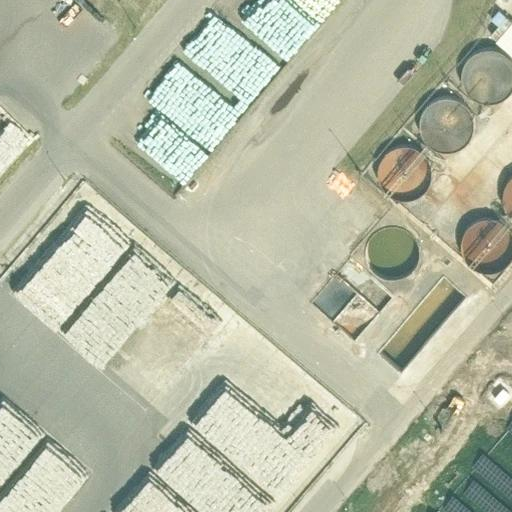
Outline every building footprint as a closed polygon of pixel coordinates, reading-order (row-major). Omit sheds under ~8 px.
[(264,0),(301,33),(331,0),(264,0)] [(184,66),(243,107),(287,45),(228,4),(184,66)] [(488,102),(491,102),(494,102),(497,101),(499,100),(502,99),(504,97),(506,95),(508,93),(510,91),(511,88),(511,61),(510,59),(508,56),(506,54),(504,53),(502,51),(499,50),(497,49),(494,48),(491,47),(488,47),(485,47),(482,48),(480,49),(477,50),(474,51),(472,53),(470,54),(468,56),(466,59),(464,61),(463,64),(462,66),(461,69),(461,72),(461,75),(461,78),(461,80),(462,83),(463,86),(464,89),(466,91),(468,93),(470,95),(472,97),(474,99),(477,100),(480,101),(482,102),(485,102),(488,102)] [(444,150),(447,150),(450,150),(453,149),(456,148),(458,147),(461,145),(463,144),(465,142),(467,139),(469,137),(470,134),(471,132),(472,129),(472,126),(472,123),(472,120),(472,117),(471,115),(470,112),(469,109),(467,107),(465,105),(463,103),(461,101),(458,99),(456,98),(453,97),(450,97),(447,96),(444,96),(441,97),(438,97),(436,98),(433,99),(431,101),(428,103),(426,105),(424,107),(423,109),(421,112),(420,115),(419,117),(419,120),(419,123),(419,126),(419,129),(420,132),(421,134),(423,137),(424,139),(426,142),(428,144),(431,145),(433,147),(436,148),(438,149),(441,150),(444,150)] [(198,137),(198,142),(205,142),(205,118),(191,118),(191,137),(198,137)] [(402,199),(405,199),(408,199),(411,198),(414,197),(416,196),(419,194),(421,192),(423,190),(425,188),(427,186),(428,183),(429,181),(430,178),(431,175),(431,172),(431,169),(430,166),(429,163),(428,161),(427,158),(425,156),(423,153),(421,151),(419,150),(416,148),(414,147),(411,146),(408,145),(405,145),(402,145),(399,145),(397,146),(394,147),(391,148),(389,150),(386,151),(384,153),(382,156),(381,158),(379,161),(378,163),(377,166),(377,169),(377,172),(377,175),(377,178),(378,181),(379,183),(381,186),(382,188),(384,190),(386,192),(389,194),(391,196),(394,197),(397,198),(399,199),(402,199)] [(484,146),(471,168),(485,176),(498,154),(484,146)] [(511,175),(511,176),(510,178),(508,180),(506,183),(505,185),(504,188),(503,191),(503,194),(502,196),(503,199),(503,202),(504,205),(505,208),(506,210),(508,213),(510,215),(511,217),(511,216),(511,175)] [(486,270),(489,270),(492,270),(495,269),(498,269),(500,267),(503,266),(505,264),(507,262),(509,260),(510,258),(511,255),(511,254),(511,234),(511,233),(510,231),(509,228),(507,226),(505,224),(503,223),(500,221),(498,220),(495,219),(492,218),(489,218),(487,218),(484,218),(481,219),(478,220),(476,221),(473,223),(471,224),(469,226),(467,228),(465,231),(464,233),(463,236),(462,239),(462,241),(462,244),(462,247),(462,250),(463,253),(464,255),(465,258),(467,260),(469,262),(471,264),(473,266),(476,267),(478,269),(481,269),(484,270),(486,270)] [(390,280),(394,280),(398,279),(402,278),(404,277),(407,275),(411,272),(413,269),(414,267),(416,266),(416,264),(417,262),(418,260),(418,258),(418,256),(419,253),(419,251),(418,249),(418,247),(417,245),(417,243),(416,241),(415,239),(414,238),(413,236),(410,233),(408,232),(405,229),(403,228),(399,227),(395,226),(391,226),(388,226),(386,226),(384,227),(380,228),(378,229),(375,231),(373,232),(370,235),(368,239),(367,241),(366,242),(365,244),(365,246),(364,249),(364,251),(364,253),(364,255),(364,257),(365,259),(365,261),(366,263),(367,265),(368,267),(369,268),(370,270),(371,272),(373,273),(374,275),(378,277),(380,278),(382,279),(384,279),(388,280),(390,280)]
